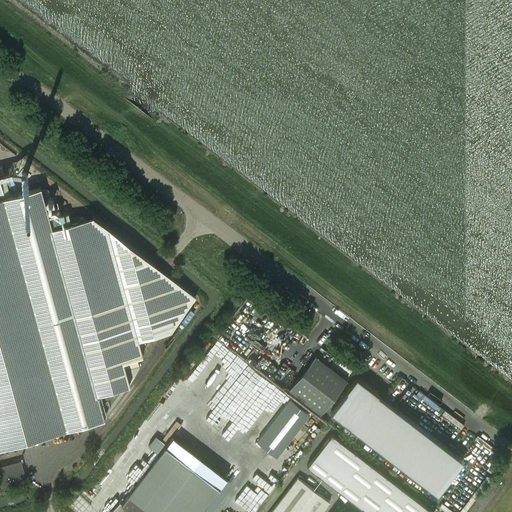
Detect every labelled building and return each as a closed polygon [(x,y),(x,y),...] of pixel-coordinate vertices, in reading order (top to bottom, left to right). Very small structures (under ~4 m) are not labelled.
[(0,166),(0,445),(104,417),(97,392),(129,384),(139,367),(136,357),(142,355),(138,339),(170,331),(195,297),(92,216),(84,218),(70,222),(68,213),(49,217),(41,186),(10,194),(2,166),(0,166)] [(315,355),(289,389),(321,414),(347,380),(315,355)] [(380,393),(358,376),(347,389),(348,390),(332,411),(438,493),(464,460),(379,394),(380,393)] [(290,398),(257,441),(276,456),(310,413),(290,398)] [(120,501),(109,511),(199,511),(240,460),(185,419),(122,502),(120,501)] [(434,511),(332,433),(307,465),(367,511),(434,511)] [(21,460),(0,465),(0,488),(27,481),(21,460)] [(321,511),(330,501),(298,477),(270,511),(321,511)]
